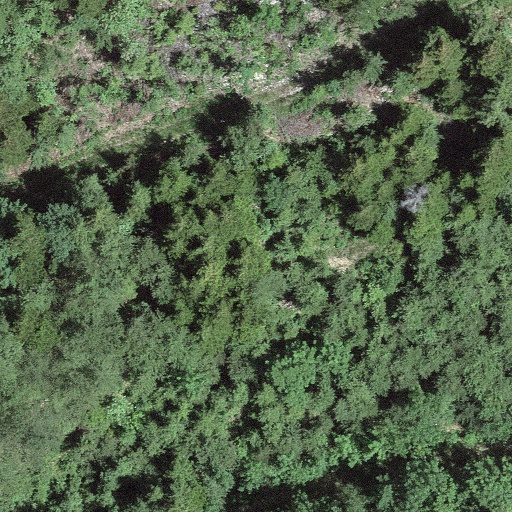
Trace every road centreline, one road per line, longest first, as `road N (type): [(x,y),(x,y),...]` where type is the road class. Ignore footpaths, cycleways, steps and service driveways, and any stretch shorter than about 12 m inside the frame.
road 1 (track): [(0,216),(456,0)]
road 2 (track): [(511,435),(380,454),(250,511)]
